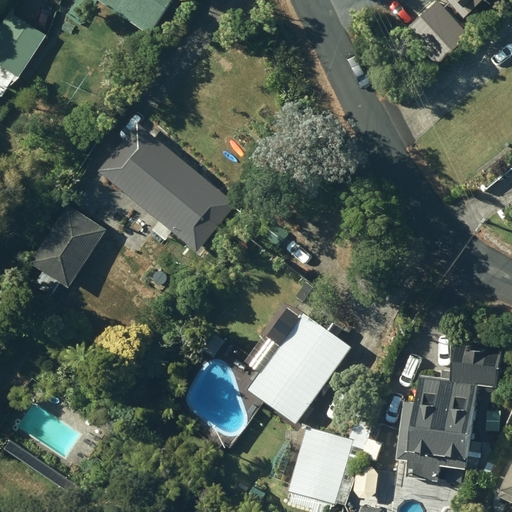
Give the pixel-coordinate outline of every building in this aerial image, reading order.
[(107,0),(153,30),(173,0),(107,0)] [(472,36),(442,0),(439,0),(406,27),(437,65),(472,36)] [(453,0),(468,16),(486,0),(453,0)] [(0,29),(0,81),(9,88),(19,72),(22,74),(49,32),(13,9),(0,29)] [(102,168),(200,248),(240,200),(141,120),(102,168)] [(36,261),(73,286),(111,227),(74,204),(36,261)] [(300,294),(316,304),(325,290),(310,280),(300,294)] [(252,387),(301,421),(356,344),(341,334),(346,327),(333,319),(328,325),(307,312),(306,314),(294,305),(271,334),(283,342),(252,387)] [(424,372),(412,475),(441,479),(443,463),(472,467),(483,383),(502,386),(507,342),(460,336),(455,376),(424,372)] [(311,424),(293,489),(338,502),(339,498),(351,501),(374,418),(359,413),(352,436),(311,424)] [(379,439),(371,436),(364,458),(372,461),(379,439)]
